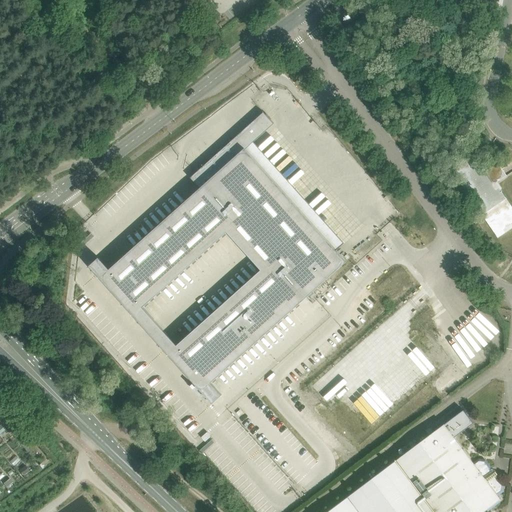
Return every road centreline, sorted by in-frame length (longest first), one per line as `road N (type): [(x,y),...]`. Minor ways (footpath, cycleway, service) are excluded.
road 1 (unclassified): [(511,291),(483,275),(294,19)]
road 2 (tertiary): [(62,192),(294,19)]
